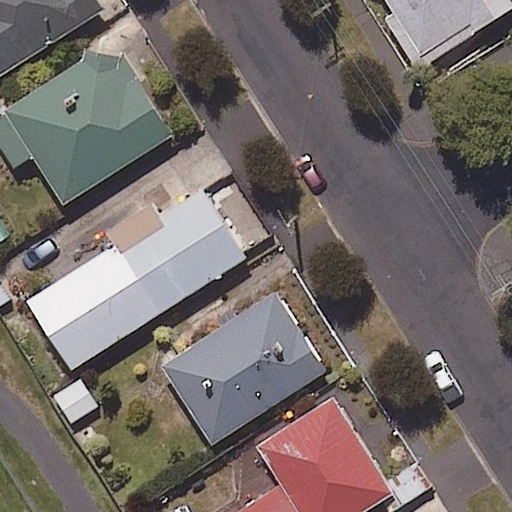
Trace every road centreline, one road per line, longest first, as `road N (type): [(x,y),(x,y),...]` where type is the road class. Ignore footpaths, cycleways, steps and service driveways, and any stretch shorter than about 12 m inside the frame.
road 1 (residential): [(244,0),(391,232)]
road 2 (residential): [(391,232),(511,421)]
road 3 (residential): [(511,155),(391,232)]
